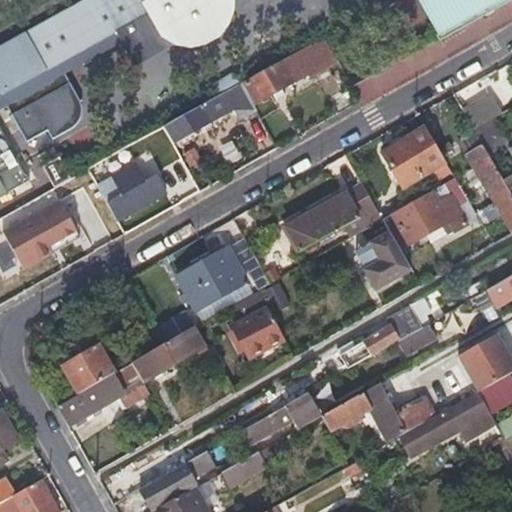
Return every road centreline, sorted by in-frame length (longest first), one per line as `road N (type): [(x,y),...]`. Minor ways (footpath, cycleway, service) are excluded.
road 1 (residential): [(511,38),(7,321),(0,341)]
road 2 (residential): [(0,344),(97,511)]
